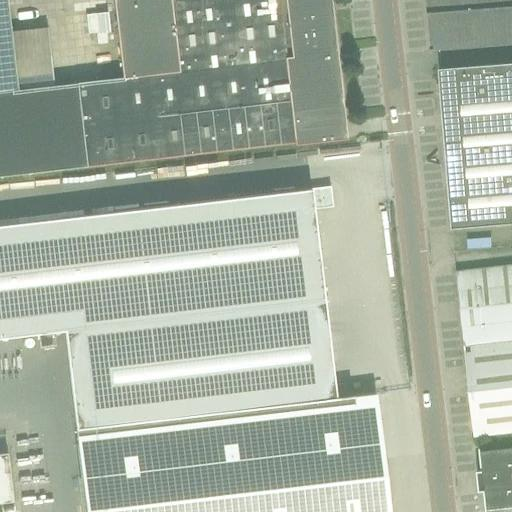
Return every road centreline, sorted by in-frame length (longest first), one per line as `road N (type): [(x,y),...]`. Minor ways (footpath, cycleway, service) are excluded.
road 1 (unclassified): [(445,511),(384,0)]
road 2 (unknown): [(0,226),(405,173)]
road 3 (unknown): [(0,399),(24,396),(33,511)]
